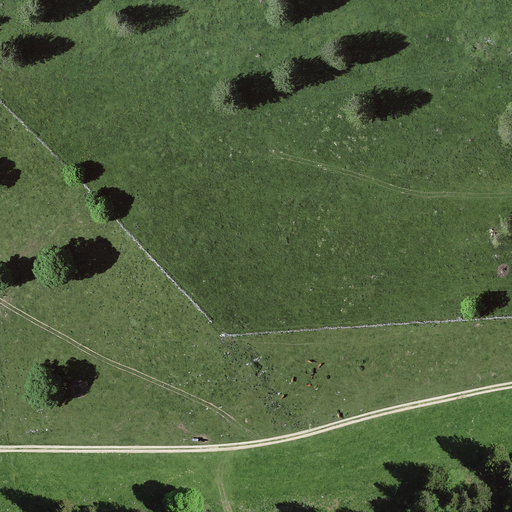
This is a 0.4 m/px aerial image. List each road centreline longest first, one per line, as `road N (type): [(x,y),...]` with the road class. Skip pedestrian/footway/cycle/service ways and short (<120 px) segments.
road 1 (track): [(511,385),(229,447),(0,450)]
road 2 (track): [(0,301),(108,363),(236,420),(295,436)]
